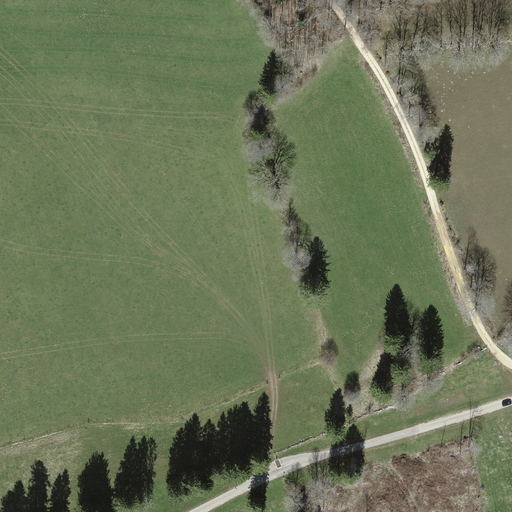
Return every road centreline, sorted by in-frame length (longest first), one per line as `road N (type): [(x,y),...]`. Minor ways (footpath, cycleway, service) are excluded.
road 1 (track): [(511,364),(474,317),(392,96),(330,0)]
road 2 (unclassified): [(511,401),(335,451),(195,511)]
